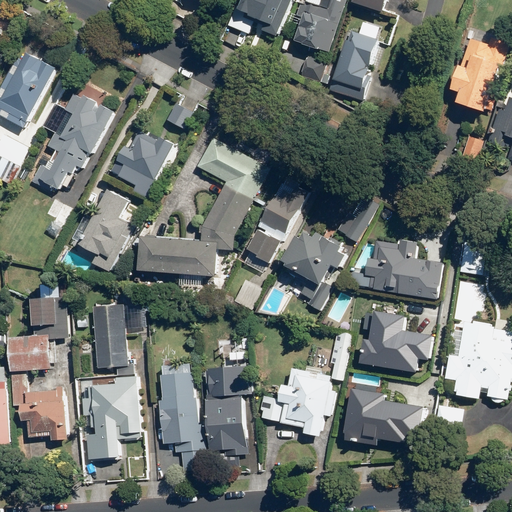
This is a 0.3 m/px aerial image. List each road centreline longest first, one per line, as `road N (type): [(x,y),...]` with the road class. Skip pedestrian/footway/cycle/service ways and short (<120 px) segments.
road 1 (residential): [(134,511),(511,484)]
road 2 (residential): [(90,5),(388,175)]
road 3 (residential): [(388,175),(437,0)]
road 4 (residential): [(388,175),(511,212)]
